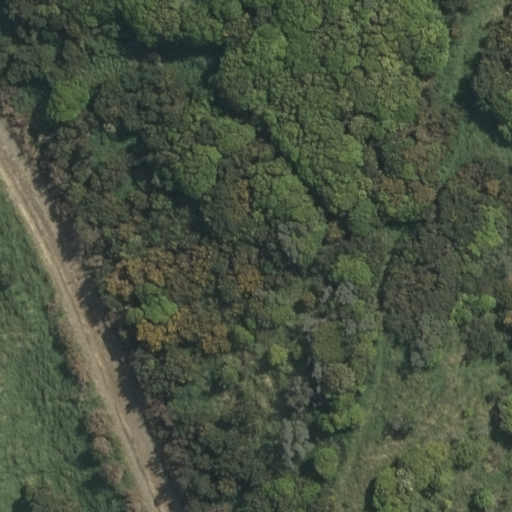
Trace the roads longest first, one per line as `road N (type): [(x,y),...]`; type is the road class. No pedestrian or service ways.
road 1 (track): [(330,511),(358,459),(425,276),(472,0)]
road 2 (track): [(164,511),(55,235),(0,139)]
